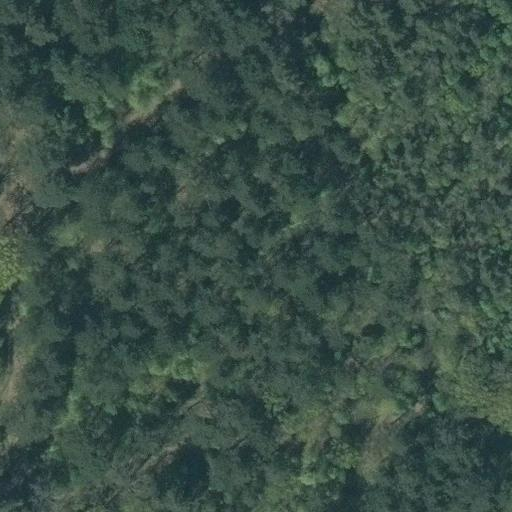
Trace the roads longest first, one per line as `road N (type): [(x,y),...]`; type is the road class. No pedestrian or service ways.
road 1 (track): [(304,2),(444,399),(304,451),(211,447),(124,478),(47,469),(1,446),(0,417)]
road 2 (track): [(0,373),(3,215)]
